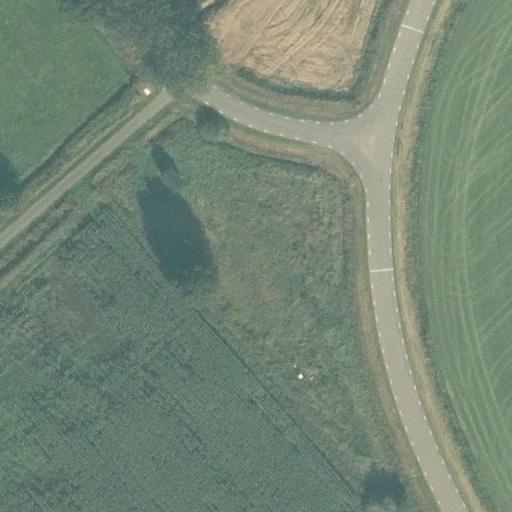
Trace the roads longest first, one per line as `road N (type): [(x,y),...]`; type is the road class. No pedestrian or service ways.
road 1 (unclassified): [(457,511),(410,421),(383,293),(380,139)]
road 2 (unclassified): [(380,139),(309,136),(236,111),(161,56),(116,0)]
road 3 (unclassified): [(380,139),(427,0)]
